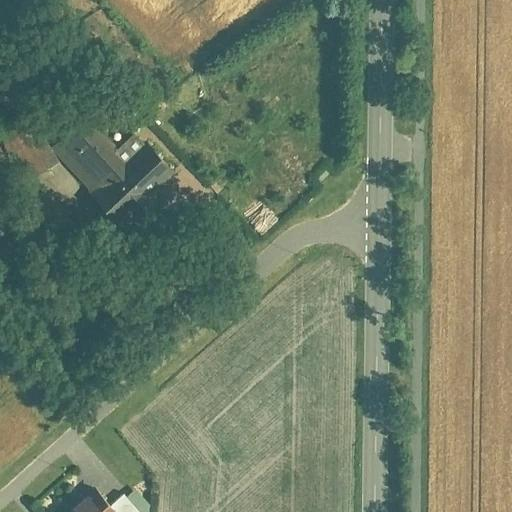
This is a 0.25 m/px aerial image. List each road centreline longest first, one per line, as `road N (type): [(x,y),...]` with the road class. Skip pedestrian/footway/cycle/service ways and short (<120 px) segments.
road 1 (residential): [(0,503),(375,167)]
road 2 (tertiary): [(377,511),(375,167)]
road 3 (tertiary): [(375,167),(379,0)]
